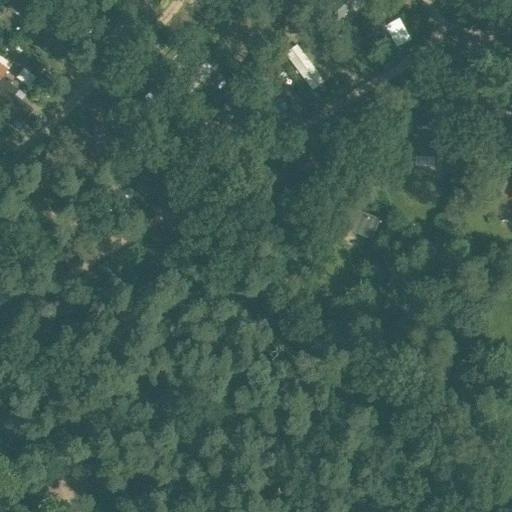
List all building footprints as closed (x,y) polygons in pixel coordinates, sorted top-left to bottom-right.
[(0,0),(0,27),(6,35),(19,37),(36,53),(59,85),(69,98),(95,73),(55,34),(49,0),(0,0)] [(49,0),(55,34),(95,73),(143,29),(106,0),(49,0)] [(106,0),(143,29),(173,0),(106,0)] [(186,0),(156,32),(201,29),(210,31),(221,49),(231,65),(242,84),(279,56),(282,22),(283,20),(258,9),(241,0),(186,0)] [(241,0),(258,9),(264,0),(241,0)] [(264,0),(258,9),(283,20),(286,3),(305,9),(315,17),(329,0),(264,0)] [(329,0),(315,17),(339,39),(373,0),(329,0)] [(373,0),(339,39),(368,81),(381,74),(416,54),(418,52),(420,50),(423,48),(425,45),(426,42),(427,39),(428,36),(429,33),(430,30),(430,27),(430,24),(429,21),(428,18),(427,15),(425,12),(424,9),(422,7),(419,5),(417,3),(414,1),(412,0),(373,0)] [(426,0),(432,6),(438,12),(455,25),(473,0),(426,0)] [(282,22),(279,56),(323,109),(368,81),(339,39),(315,17),(305,9),(286,3),(283,20),(282,22)] [(156,32),(139,49),(201,119),(242,84),(231,65),(221,49),(210,31),(201,29),(156,32)] [(6,35),(0,42),(0,124),(24,145),(59,107),(69,98),(59,85),(36,53),(19,37),(6,35)] [(139,49),(95,89),(155,150),(197,123),(201,119),(139,49)] [(279,56),(242,84),(275,138),(287,130),(323,109),(279,56)] [(201,119),(197,123),(231,169),(235,167),(275,138),(242,84),(201,119)] [(67,115),(47,137),(96,166),(104,171),(113,175),(145,156),(155,150),(95,89),(67,115)] [(155,150),(145,156),(176,205),(231,169),(197,123),(155,150)] [(0,124),(0,169),(24,145),(0,124)] [(444,138),(407,136),(406,155),(443,158),(444,138)] [(47,137),(0,186),(0,190),(6,192),(14,194),(22,196),(30,199),(37,203),(45,206),(53,210),(60,214),(67,218),(77,225),(87,232),(96,166),(47,137)] [(96,166),(87,232),(89,233),(93,235),(97,236),(101,237),(105,238),(109,238),(113,239),(117,238),(121,238),(125,237),(176,205),(145,156),(113,175),(104,171),(96,166)] [(470,168),(456,167),(455,183),(470,184),(470,168)] [(367,184),(381,185),(381,173),(368,172),(367,184)] [(0,265),(2,264),(37,216),(30,213),(23,210),(16,207),(8,205),(1,203),(0,202),(0,265)] [(345,207),(338,225),(372,239),(380,221),(345,207)] [(37,216),(2,264),(4,268),(24,300),(43,287),(62,275),(81,262),(82,260),(83,258),(84,256),(84,253),(84,251),(84,249),(83,247),(83,245),(81,243),(74,238),(67,233),(60,228),(52,224),(45,220),(37,216)] [(289,237),(289,253),(303,252),(303,236),(289,237)] [(0,265),(0,314),(1,313),(24,300),(4,268),(2,264),(0,265)]
